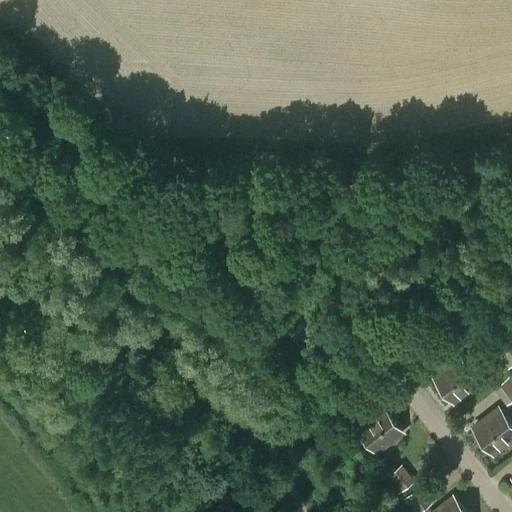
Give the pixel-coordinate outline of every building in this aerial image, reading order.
[(447,330),(459,346),(475,335),(463,318),(447,330)] [(511,338),(496,350),(509,366),(511,363),(511,338)] [(460,355),(434,375),(453,400),(479,380),(460,355)] [(494,387),(506,403),(511,399),(511,377),(510,375),(494,387)] [(403,430),(384,404),(358,425),(377,450),(403,430)] [(473,426),(493,452),(511,436),(511,421),(500,406),(473,426)] [(386,475),(399,491),(415,479),(402,462),(386,475)] [(419,485),(403,497),(414,511),(418,511),(432,501),(419,485)] [(467,511),(454,495),(432,511),(467,511)]
